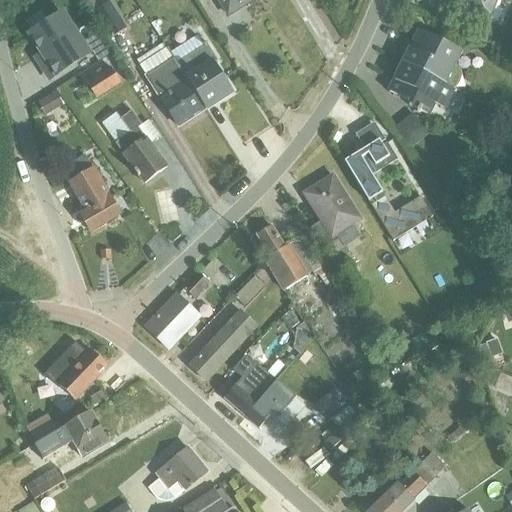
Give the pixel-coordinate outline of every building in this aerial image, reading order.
[(109,3),(107,0),(86,0),(86,7),(91,14),(93,13),(110,40),(127,29),(110,2),(109,3)] [(216,0),(228,17),(252,0),(216,0)] [(490,20),(495,22),(503,0),(435,0),(489,22),(490,20)] [(32,33),(47,24),(41,13),(26,23),(32,33)] [(32,33),(31,35),(42,52),(43,54),(38,57),(45,68),(50,65),(57,75),(57,74),(65,70),(92,53),(97,61),(110,55),(97,34),(84,42),(65,13),(47,24),(32,33)] [(455,90),(462,76),(460,70),(454,67),(462,53),(422,33),(413,51),(410,49),(403,64),(455,90)] [(197,37),(170,55),(205,111),(233,93),(215,65),(218,63),(206,45),(204,47),(197,37)] [(179,128),(205,111),(170,55),(163,44),(136,61),(179,128)] [(43,54),(42,52),(33,58),(49,83),(59,76),(57,74),(57,75),(50,65),(45,68),(38,57),(43,54)] [(445,110),(455,90),(403,64),(389,93),(408,103),(406,107),(430,117),(436,106),(445,110)] [(96,100),(121,84),(110,68),(86,84),(96,100)] [(130,134),(116,144),(145,185),(167,168),(138,129),(143,126),(132,111),(120,120),(130,134)] [(130,134),(120,120),(117,114),(102,124),(116,144),(130,134)] [(410,150),(430,135),(413,114),(393,130),(410,150)] [(379,141),(382,146),(387,144),(374,124),(355,136),(364,150),(379,141)] [(364,150),(344,162),(347,168),(394,242),(433,218),(420,198),(394,214),(382,194),(383,193),(372,176),(397,160),(387,144),(382,146),(379,141),(364,150)] [(70,184),(92,169),(86,158),(63,172),(70,184)] [(92,169),(70,184),(87,213),(81,217),(90,232),(119,215),(95,168),(92,169)] [(321,223),(309,230),(322,251),(324,250),(339,270),(353,260),(344,248),(359,238),(352,227),(361,222),(332,176),(303,195),(321,223)] [(444,191),(466,191),(466,177),(444,177),(444,191)] [(284,248),(271,227),(257,236),(269,256),(262,260),(283,293),(287,291),(288,294),(308,281),(306,279),(309,277),(308,276),(312,274),(315,278),(318,276),(326,287),(337,280),(306,232),(291,242),(292,244),(289,246),(288,245),(284,248)] [(110,251),(101,252),(102,260),(111,260),(110,251)] [(199,275),(184,290),(195,300),(209,285),(199,275)] [(490,276),(468,293),(482,311),(488,307),(492,312),(502,305),(498,299),(500,298),(491,285),(495,282),(490,276)] [(255,278),(235,299),(245,309),(266,289),(255,278)] [(177,297),(146,329),(168,350),(199,318),(177,297)] [(291,305),(283,312),(298,335),(295,337),(293,351),(299,355),(313,339),(291,305)] [(511,311),(500,315),(503,324),(511,321),(511,311)] [(206,382),(257,327),(241,312),(189,367),(206,382)] [(486,345),(479,347),(484,362),(503,355),(497,340),(486,344),(486,345)] [(74,370),(72,368),(57,385),(73,401),(107,367),(92,352),(74,370)] [(277,382),(255,363),(253,365),(245,358),(233,372),(242,379),(224,400),(246,419),(277,382)] [(66,361),(50,377),(57,385),(73,367),(66,361)] [(304,407),(295,400),(296,399),(277,382),(246,419),(259,430),(269,418),(276,423),(277,421),(286,429),(304,407)] [(320,416),(343,398),(336,389),(313,407),(320,416)] [(334,426),(353,415),(347,405),(328,416),(334,426)] [(81,459),(108,443),(91,414),(25,453),(32,468),(43,461),(43,460),(71,443),(81,459)] [(460,429),(446,438),(451,444),(471,429),(462,418),(456,423),(460,429)] [(333,451),(343,462),(365,443),(355,432),(333,451)] [(319,434),(306,446),(315,456),(307,463),(321,480),(343,462),(319,434)] [(159,480),(148,489),(157,499),(163,502),(169,501),(174,499),(208,473),(188,449),(155,476),(159,480)] [(404,511),(415,502),(414,501),(446,468),(432,454),(372,511),(404,511)] [(34,501),(65,482),(57,468),(25,486),(34,501)] [(228,511),(233,509),(221,491),(217,493),(215,491),(183,511),(228,511)] [(53,492),(41,497),(46,511),(58,506),(53,492)] [(38,511),(33,503),(18,511),(38,511)]
